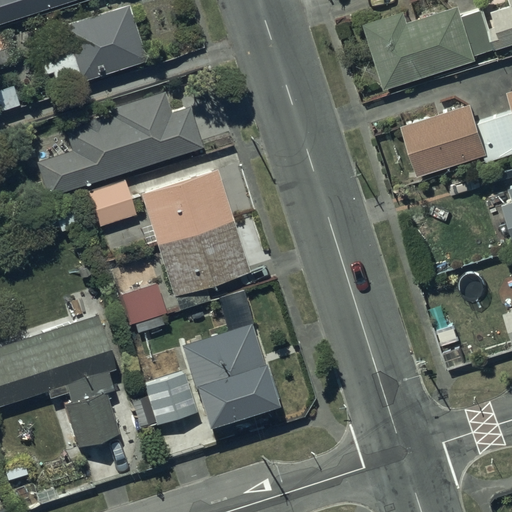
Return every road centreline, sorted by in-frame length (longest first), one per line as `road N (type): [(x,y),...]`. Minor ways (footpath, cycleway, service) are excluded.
road 1 (tertiary): [(260,0),(403,455)]
road 2 (residential): [(403,455),(221,511)]
